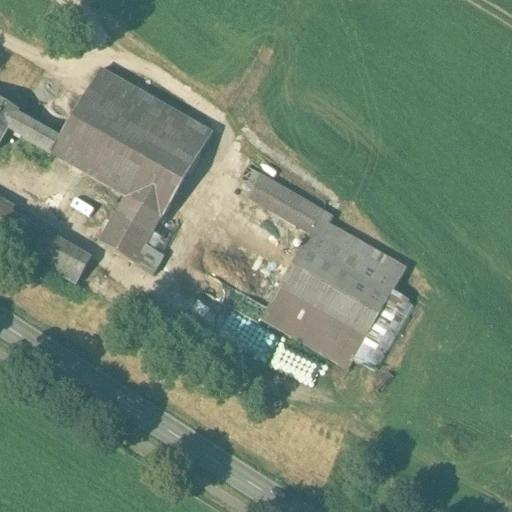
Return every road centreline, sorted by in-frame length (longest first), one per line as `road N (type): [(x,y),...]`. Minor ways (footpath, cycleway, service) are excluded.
road 1 (secondary): [(289,511),(0,327)]
road 2 (track): [(0,36),(74,73),(102,50),(96,22),(68,0)]
